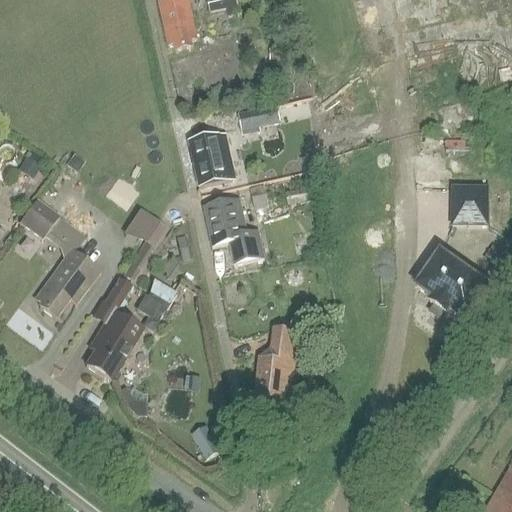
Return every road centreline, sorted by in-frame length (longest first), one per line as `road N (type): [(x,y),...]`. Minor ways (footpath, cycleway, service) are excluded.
road 1 (residential): [(247,511),(252,485),(147,0)]
road 2 (unclassified): [(204,511),(0,369)]
